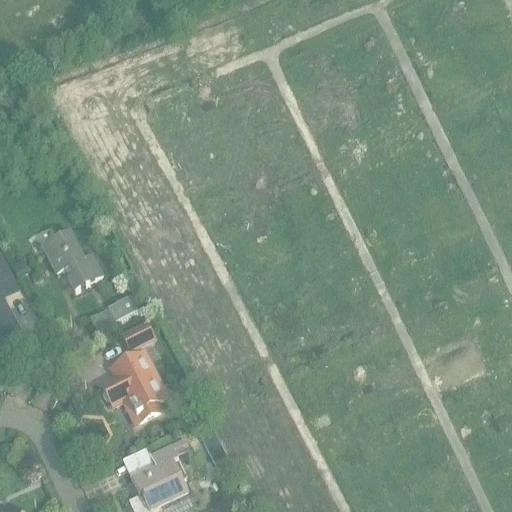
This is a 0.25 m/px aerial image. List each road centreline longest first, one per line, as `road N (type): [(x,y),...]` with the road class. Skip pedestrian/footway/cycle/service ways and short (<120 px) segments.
road 1 (unknown): [(511,294),(378,21)]
road 2 (residential): [(70,511),(36,430),(0,418)]
